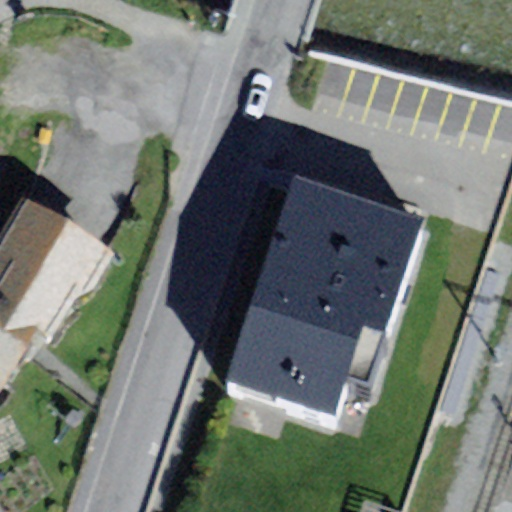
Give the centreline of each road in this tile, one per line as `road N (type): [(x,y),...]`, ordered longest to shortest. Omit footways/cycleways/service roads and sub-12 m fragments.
road 1 (tertiary): [(113,511),(281,0)]
road 2 (track): [(78,0),(257,69)]
